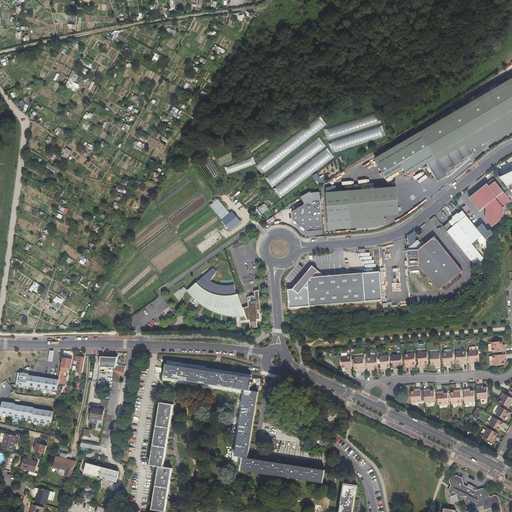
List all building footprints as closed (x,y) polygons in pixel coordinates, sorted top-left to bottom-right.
[(167,30),(169,31),(167,35),(170,36),(171,33),(174,34),(176,32),(175,31),(175,30),(172,28),(172,29),(168,27),(167,30)] [(215,53),(210,50),(205,58),(210,60),(215,53)] [(87,66),(89,67),(91,63),(93,60),(87,57),(85,60),(86,61),(84,63),(87,65),(87,66)] [(73,70),(69,78),(74,80),(75,76),(74,75),(75,73),(77,74),(78,72),(73,70)] [(511,77),(419,133),(434,159),(425,165),(433,179),(436,177),(438,181),(446,177),(445,175),(454,170),(454,168),(463,162),(462,161),(472,155),(470,151),(465,144),(511,116),(511,77)] [(38,89),(41,81),(36,79),(35,81),(37,82),(36,85),(35,84),(34,87),(33,92),(36,94),(39,89),(38,89)] [(66,86),(76,92),(78,88),(74,86),(74,85),(70,83),(71,81),(69,80),(68,82),(66,86)] [(201,94),(199,97),(205,100),(207,97),(206,96),(207,93),(203,91),(202,91),(200,90),(198,95),(199,96),(201,93),(201,94)] [(135,97),(133,96),(130,101),(133,103),(133,102),(139,106),(140,107),(141,106),(139,105),(141,102),(136,99),(136,98),(135,97)] [(129,108),(132,110),(134,111),(134,113),(135,113),(136,112),(138,113),(139,111),(133,108),(134,105),(131,104),(129,108)] [(39,113),(32,110),(30,113),(33,114),(30,119),(33,119),(35,116),(36,115),(38,114),(39,113)] [(511,116),(465,144),(470,151),(511,126),(511,116)] [(258,163),(265,173),(325,127),(317,117),(258,163)] [(88,121),(84,119),(80,124),(84,126),(83,127),(87,129),(88,127),(87,126),(89,124),(87,122),(88,121)] [(332,141),(336,153),(383,137),(379,125),(332,141)] [(317,138),(268,177),(275,186),(324,147),(317,138)] [(138,140),(136,143),(143,149),(145,146),(138,140)] [(67,148),(61,155),(66,159),(71,151),(67,148)] [(325,149),(276,187),(283,197),(332,158),(325,149)] [(251,158),(228,167),(230,173),(253,164),(251,158)] [(511,195),(511,170),(497,177),(511,195)] [(317,173),(313,176),(319,185),(327,180),(324,176),(321,178),(317,173)] [(485,183),(467,198),(477,211),(480,208),(483,209),(483,218),(490,227),(499,219),(499,216),(500,216),(501,207),(508,201),(493,181),(487,186),(485,183)] [(55,192),(59,186),(56,184),(56,185),(52,183),(49,188),(55,192)] [(396,186),(347,190),(350,227),(384,225),(383,215),(398,214),(396,186)] [(218,199),(210,206),(222,219),(229,213),(218,199)] [(322,230),(319,200),(311,200),(311,203),(303,203),(291,209),(291,219),(306,231),(322,230)] [(265,203),(255,210),(259,216),(269,209),(265,203)] [(60,207),(56,214),(60,217),(65,209),(60,207)] [(480,235),(464,216),(460,211),(458,212),(456,214),(455,213),(450,217),(450,219),(447,221),(451,226),(445,231),(461,250),(480,235)] [(232,212),(222,221),(230,230),(240,222),(232,212)] [(460,271),(432,236),(420,246),(415,250),(406,250),(404,251),(405,266),(417,265),(437,290),(460,271)] [(415,240),(405,249),(406,250),(415,250),(420,246),(415,240)] [(307,284),(309,308),(365,303),(362,275),(324,278),(311,279),(317,272),(312,268),(304,277),(297,285),(292,291),(298,295),(303,289),(307,284)] [(236,296),(233,286),(227,287),(223,287),(219,287),(216,286),(212,284),(210,283),(216,273),(214,272),(212,269),(187,292),(191,298),(193,300),(196,303),(199,305),(201,307),(205,309),(207,311),(211,312),(216,314),(220,316),(225,317),(231,318),(235,318),(239,318),(236,296)] [(258,314),(258,312),(260,311),(258,291),(253,293),(254,298),(254,300),(253,300),(252,297),(247,299),(248,308),(242,310),(245,317),(239,318),(240,323),(249,321),(249,324),(249,325),(250,326),(251,326),(251,327),(252,327),(253,327),(254,327),(255,326),(256,326),(256,325),(256,321),(259,321),(259,314),(258,314)] [(242,310),(238,296),(236,296),(239,318),(245,317),(242,310)] [(504,349),(503,344),(501,344),(501,342),(501,339),(490,340),(491,350),(504,349)] [(477,359),(476,353),(476,351),(476,348),(467,349),(468,361),(471,361),(471,359),(474,359),(477,359)] [(452,361),(451,350),(441,351),(442,362),(445,362),(448,361),(448,363),(452,363),(452,361)] [(465,362),(464,350),(454,350),(455,360),(458,360),(460,360),(461,362),(465,362)] [(426,361),(425,351),(416,352),(417,364),(421,364),(421,362),(423,362),(426,361)] [(439,362),(438,351),(429,352),(430,364),(433,364),(433,362),(436,362),(439,362)] [(502,355),(502,352),(492,352),(492,362),(505,361),(504,357),(502,358),(502,355)] [(78,373),(83,373),(85,358),(86,354),(82,353),(82,357),(75,356),(74,361),(80,361),(78,373)] [(400,364),(400,354),(400,353),(390,354),(390,366),(395,366),(395,364),(397,364),(400,364)] [(414,363),(413,353),(403,353),(404,365),(408,365),(408,363),(411,363),(414,363)] [(351,367),(350,355),(340,355),(340,366),(344,366),(347,366),(347,368),(351,367)] [(388,365),(387,355),(378,355),(379,367),(383,367),(383,365),(385,365),(388,365)] [(116,368),(118,358),(101,356),(99,368),(116,368)] [(376,366),(375,356),(365,356),(366,369),(371,368),(371,366),(373,366),(376,366)] [(363,369),(362,357),(353,357),(353,368),(357,367),(359,367),(359,369),(363,369)] [(71,359),(63,358),(59,379),(63,380),(64,377),(64,373),(68,374),(69,369),(70,369),(71,359)] [(124,376),(125,371),(126,368),(124,368),(125,366),(118,365),(118,368),(117,367),(116,374),(115,374),(114,382),(120,383),(121,381),(120,381),(121,375),(124,376)] [(259,379),(164,365),(162,379),(202,385),(244,391),(241,415),(235,457),(244,458),(242,471),(323,482),(325,470),(248,458),(259,379)] [(19,386),(57,391),(58,386),(58,384),(59,380),(29,376),(29,375),(21,374),(21,376),(18,375),(17,383),(20,384),(19,386)] [(63,380),(59,379),(59,380),(58,384),(66,386),(67,378),(64,377),(63,380)] [(108,449),(120,383),(114,382),(110,401),(108,410),(101,447),(108,449)] [(486,396),(485,384),(481,385),(479,385),(479,383),(474,383),(475,396),(486,396)] [(419,399),(419,386),(415,386),(415,389),(412,388),(410,389),(410,399),(419,399)] [(432,399),(432,387),(428,387),(425,388),(425,386),(421,386),(422,399),(432,399)] [(473,398),(472,387),(468,388),(465,388),(465,386),(461,387),(462,399),(473,398)] [(459,399),(459,387),(455,387),(455,389),(448,389),(449,400),(459,399)] [(446,400),(445,389),(442,390),(439,390),(439,388),(435,388),(436,401),(446,400)] [(506,405),(511,397),(502,392),(500,395),(498,394),(495,399),(506,405)] [(108,410),(110,401),(103,399),(101,408),(108,410)] [(52,423),(54,412),(34,409),(34,408),(15,406),(15,405),(5,404),(5,407),(3,406),(2,409),(0,408),(0,419),(1,420),(1,417),(2,414),(3,415),(8,415),(10,415),(14,416),(14,417),(16,417),(21,418),(22,418),(27,419),(29,419),(33,419),(33,420),(35,420),(39,421),(41,421),(46,422),(47,422),(52,423)] [(156,511),(165,511),(172,470),(163,469),(170,416),(171,406),(159,404),(149,468),(158,469),(153,511),(156,511)] [(508,414),(509,411),(499,405),(494,412),(503,418),(506,413),(508,414)] [(102,421),(104,411),(92,408),(89,422),(94,424),(95,420),(98,420),(102,421)] [(502,425),(503,422),(492,415),(488,423),(497,429),(499,426),(500,424),(502,425)] [(495,432),(486,426),(482,433),(493,440),(494,437),(493,436),(494,434),(495,432)] [(13,450),(17,436),(6,434),(2,448),(13,450)] [(35,450),(46,453),(48,445),(37,442),(35,450)] [(72,478),(76,463),(67,460),(59,458),(56,457),(54,467),(60,469),(66,471),(65,476),(72,478)] [(36,472),(39,462),(25,458),(22,468),(36,472)] [(117,483),(120,472),(87,463),(84,475),(117,483)] [(484,505),(486,509),(502,502),(499,494),(496,493),(491,494),(489,488),(484,485),(477,489),(477,485),(469,481),(467,484),(467,483),(466,483),(463,475),(459,473),(452,476),(450,480),(452,485),(450,489),(452,496),(452,497),(459,501),(465,498),(468,504),(473,502),(476,508),(484,505)] [(352,511),(357,483),(344,481),(341,503),(339,511),(352,511)] [(47,505),(51,491),(40,487),(36,502),(47,505)]
